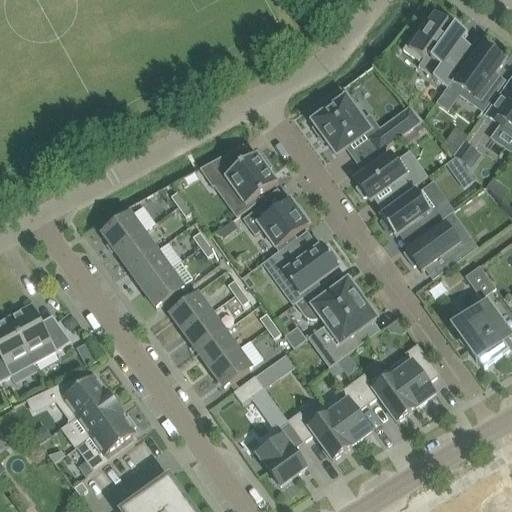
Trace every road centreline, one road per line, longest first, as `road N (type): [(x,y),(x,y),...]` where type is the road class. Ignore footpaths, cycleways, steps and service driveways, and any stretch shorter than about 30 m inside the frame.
road 1 (residential): [(470,394),(258,95)]
road 2 (residential): [(247,511),(35,219)]
road 3 (residential): [(35,219),(258,95)]
road 4 (tertiary): [(360,511),(500,430)]
road 5 (residential): [(258,95),(326,58),(378,0)]
